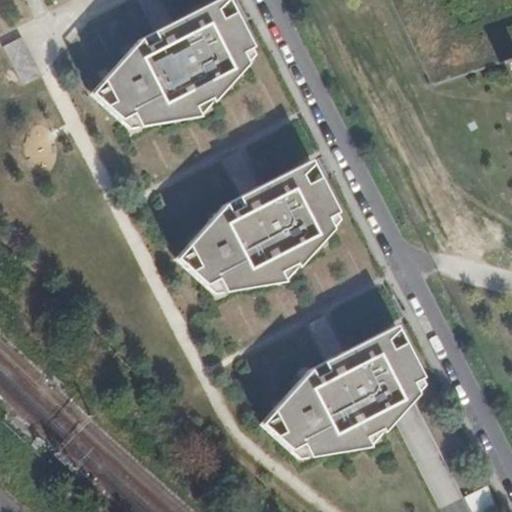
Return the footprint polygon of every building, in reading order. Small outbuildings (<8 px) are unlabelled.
[(208,99),(248,55),(219,0),(186,17),(190,24),(174,32),(171,25),(173,24),(161,0),(140,0),(160,39),(131,54),(107,80),(110,85),(105,88),(93,95),(120,120),(125,117),(130,128),(171,107),(175,116),(208,99)] [(2,46),(19,84),(39,76),(22,37),(2,46)] [(292,266),(332,222),(304,166),(271,184),(274,190),(259,198),(256,191),(258,190),(238,152),(222,160),(245,205),(216,220),(192,246),(194,251),(189,255),(177,261),(205,287),(209,283),(215,294),(256,273),(260,282),(292,266)] [(409,397),(417,387),(389,332),(355,349),(359,355),(344,363),(341,356),(343,355),(323,317),(307,325),(329,371),(300,385),(276,410),(279,416),(273,420),(261,426),(290,451),(295,448),(302,459),(342,438),(346,445),(380,433),(390,420),(386,411),(409,397)] [(429,488),(439,509),(456,501),(446,480),(429,488)] [(470,511),(483,511),(496,505),(485,484),(462,496),(470,511)]
